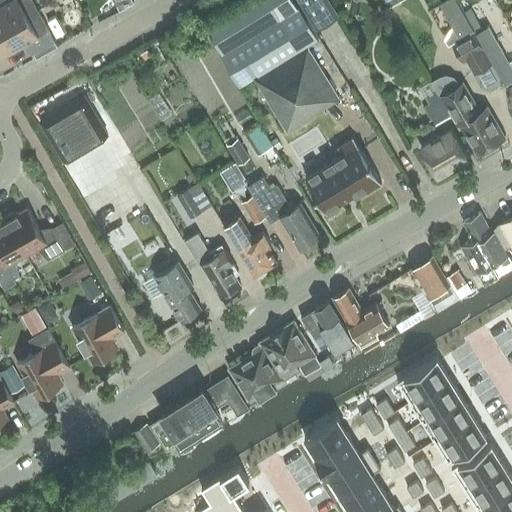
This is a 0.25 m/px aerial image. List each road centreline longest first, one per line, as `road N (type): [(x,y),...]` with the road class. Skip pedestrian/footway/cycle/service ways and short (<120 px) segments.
road 1 (tertiary): [(0,485),(511,164)]
road 2 (residential): [(0,101),(175,0)]
